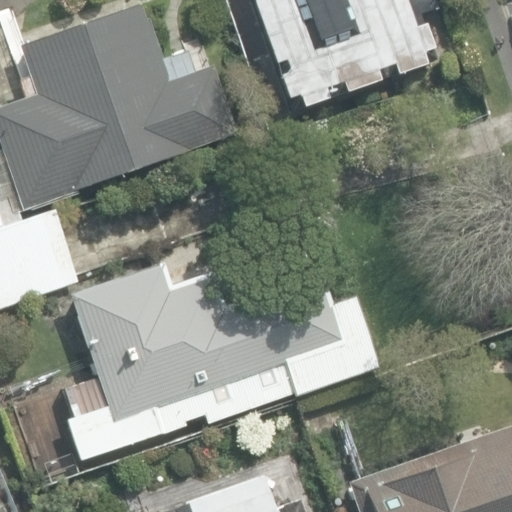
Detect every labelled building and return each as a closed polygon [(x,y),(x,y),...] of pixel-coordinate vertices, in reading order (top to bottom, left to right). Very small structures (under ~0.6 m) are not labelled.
[(291,92),(296,104),(322,95),(319,86),(336,80),(339,90),(373,78),(370,69),(388,62),(391,72),(422,62),(417,49),(429,45),(420,21),(411,24),(408,15),(433,6),(430,0),(246,0),(268,62),(278,58),(282,69),(272,72),(280,96),(291,92)] [(0,308),(75,283),(50,210),(22,220),(18,209),(231,136),(208,67),(187,75),(179,50),(155,59),(136,2),(13,44),(26,82),(14,86),(19,103),(0,109),(0,308)] [(57,422),(71,465),(374,363),(352,296),(324,306),(309,262),(234,287),(224,259),(163,280),(157,261),(58,294),(86,378),(64,386),(75,417),(57,422)] [(511,511),(511,419),(345,477),(357,511),(511,511)] [(273,507),(262,475),(157,511),(301,511),(297,499),(273,507)]
